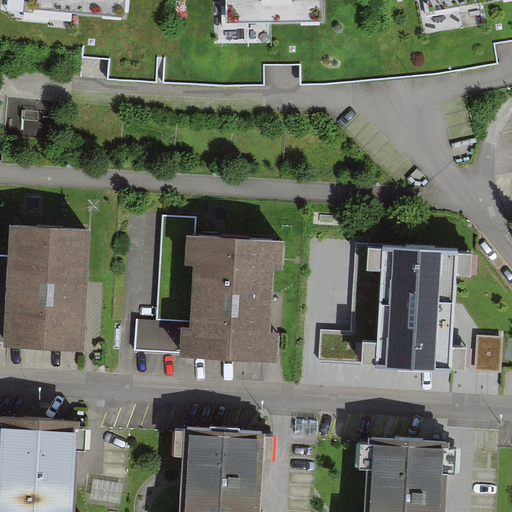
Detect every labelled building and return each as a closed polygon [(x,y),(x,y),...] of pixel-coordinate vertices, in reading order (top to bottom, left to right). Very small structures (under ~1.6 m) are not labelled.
[(123,0),(32,0),(32,7),(122,15),(123,0)] [(319,0),(229,0),(229,21),(319,19),(319,0)] [(428,0),(431,11),(490,0),(428,0)] [(85,228),(7,224),(1,340),(29,341),(28,358),(79,360),(85,228)] [(457,237),(382,233),(376,353),(452,356),(457,237)] [(283,241),(189,236),(182,363),(276,368),(283,241)] [(477,370),(503,371),(504,337),(478,336),(477,370)] [(27,431),(0,429),(0,511),(62,511),(67,433),(27,431)] [(254,511),(258,435),(186,432),(181,511),(254,511)] [(438,511),(442,445),(370,442),(366,511),(438,511)]
